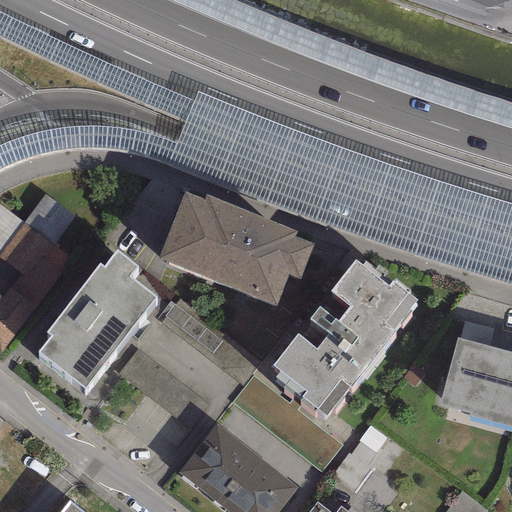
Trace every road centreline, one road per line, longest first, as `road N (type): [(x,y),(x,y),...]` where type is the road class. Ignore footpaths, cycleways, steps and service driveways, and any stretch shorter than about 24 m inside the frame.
road 1 (motorway): [(0,3),(275,125),(511,204)]
road 2 (residential): [(0,185),(63,165),(103,165),(205,188),(511,294)]
road 3 (primary): [(64,119),(166,138),(511,260)]
road 4 (motorway): [(511,146),(357,95),(123,0)]
road 5 (residential): [(151,511),(0,391)]
